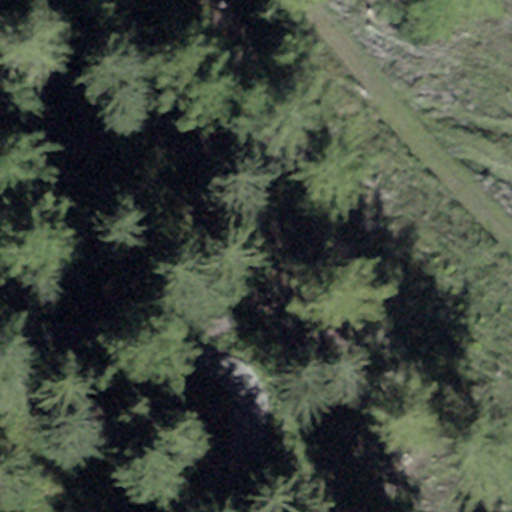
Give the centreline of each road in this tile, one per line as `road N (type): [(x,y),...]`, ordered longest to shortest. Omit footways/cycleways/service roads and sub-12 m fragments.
road 1 (track): [(0,289),(121,314),(229,360),(254,422),(218,511)]
road 2 (track): [(319,0),(511,242)]
road 3 (track): [(124,0),(0,77)]
